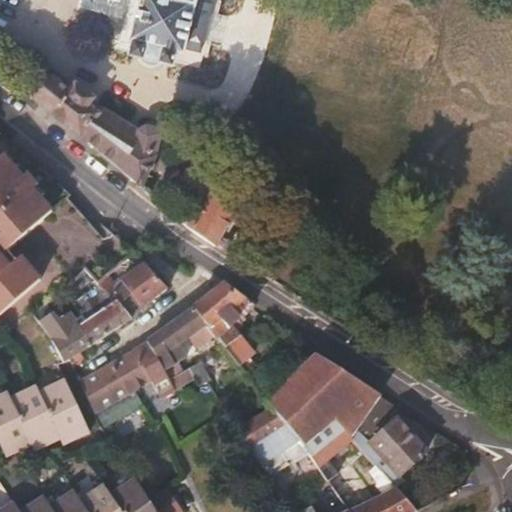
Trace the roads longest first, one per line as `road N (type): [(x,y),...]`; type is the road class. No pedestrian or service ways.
road 1 (residential): [(511,442),(459,428),(215,268)]
road 2 (residential): [(215,268),(0,106)]
road 3 (residential): [(215,268),(83,370)]
